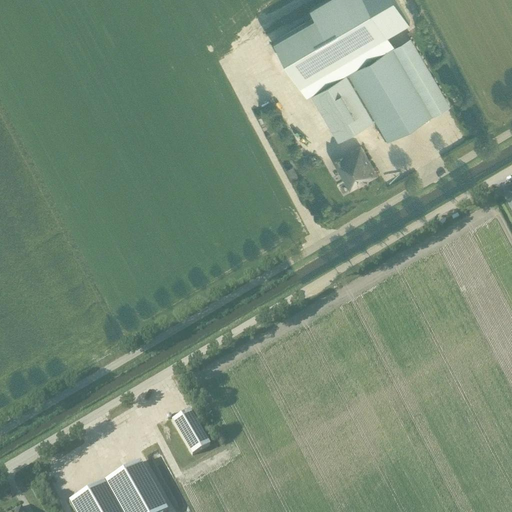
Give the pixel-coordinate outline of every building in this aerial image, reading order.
[(276,41),(302,84),(388,34),(368,0),(326,0),(312,8),(317,17),(276,41)] [(412,36),(349,72),(389,141),(452,104),(412,36)] [(312,94),(339,140),(374,119),(347,73),(312,94)] [(377,176),(365,154),(361,147),(335,162),(351,191),(377,176)] [(295,169),(301,179),(307,175),(301,165),(295,169)] [(287,172),(293,182),(299,178),(294,168),(287,172)] [(346,324),(360,315),(351,299),(336,307),(346,324)] [(171,422),(191,457),(209,447),(188,412),(171,422)] [(139,463),(103,483),(120,511),(165,511),(166,511),(139,463)] [(68,503),(73,511),(120,511),(103,483),(68,503)]
